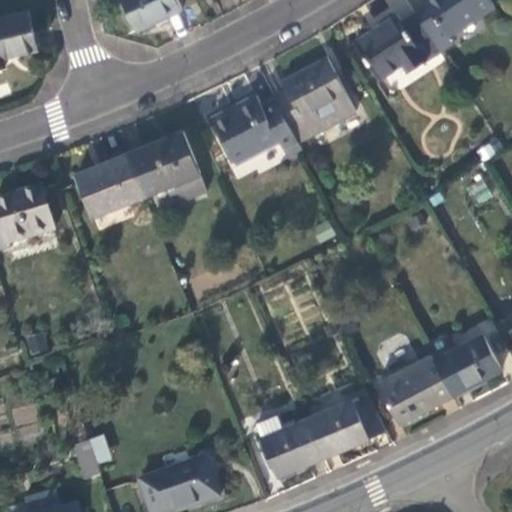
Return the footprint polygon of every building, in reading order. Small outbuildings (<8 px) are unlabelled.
[(180,0),(125,0),(141,29),(165,16),(184,6),(180,0)] [(426,0),(430,5),(417,14),(442,51),(455,43),(450,34),(495,4),(492,0),(426,0)] [(32,10),(0,17),(0,70),(9,69),(6,56),(19,53),(41,48),(32,10)] [(409,73),(442,51),(417,14),(405,22),(399,14),(379,27),(357,41),(382,79),(403,64),(409,73)] [(291,89),(277,96),(300,140),(358,109),(331,57),(308,69),(286,80),(291,89)] [(286,147),(300,140),(277,96),(263,103),(259,94),(240,104),(214,117),(238,162),(282,139),(286,147)] [(160,141),(130,154),(147,195),(175,183),(175,188),(181,202),(206,191),(198,173),(203,171),(186,130),(160,141)] [(97,216),(147,195),(130,154),(105,164),(80,175),(97,216)] [(0,252),(12,249),(11,244),(56,231),(43,188),(15,196),(0,199),(0,252)] [(44,334),(27,338),(31,353),(48,349),(44,334)] [(428,345),(434,357),(455,397),(478,384),(503,371),(483,336),(456,351),(450,339),(443,337),(428,345)] [(430,410),(455,397),(434,357),(381,384),(401,424),(430,410)] [(353,398),(308,417),(324,455),(353,443),(369,436),(388,428),(372,394),(354,401),(353,398)] [(303,464),(324,455),(308,417),(283,428),(278,416),(256,425),(277,475),(303,464)] [(104,439),(90,443),(97,467),(111,462),(104,439)] [(85,481),(100,477),(97,467),(90,443),(75,448),(85,481)] [(175,468),(200,460),(197,451),(188,454),(187,450),(162,458),(167,471),(175,468)] [(200,460),(175,468),(189,507),(203,502),(218,497),(205,458),(200,460)] [(175,511),(189,507),(175,468),(167,471),(139,480),(149,511),(175,511)] [(56,491),(31,499),(35,511),(62,511),(61,507),(56,491)] [(35,511),(31,499),(25,500),(26,504),(28,511),(35,511)] [(78,511),(76,502),(61,507),(62,511),(78,511)]
